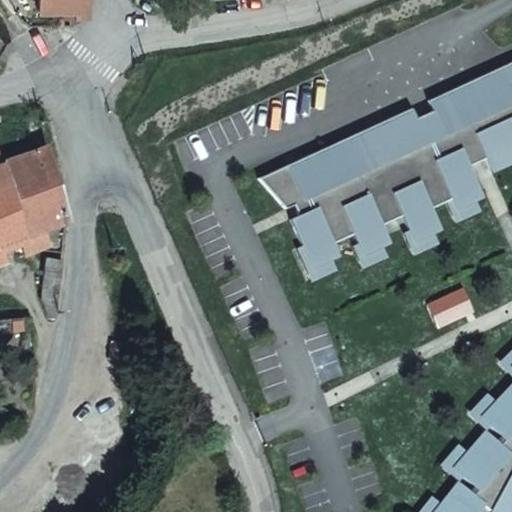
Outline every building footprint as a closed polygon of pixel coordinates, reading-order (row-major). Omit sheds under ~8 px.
[(35,0),(36,11),(75,11),(75,0),(35,0)] [(487,165),(511,153),(511,55),(424,97),(429,108),(412,116),(407,105),(255,176),(282,207),(290,203),(295,213),(287,217),(299,244),(309,264),(328,255),(336,252),(330,240),(350,231),(355,241),(360,251),(379,242),(387,238),(379,222),(399,213),(406,228),(410,237),(430,228),(437,225),(428,204),(442,197),(448,195),(452,204),(472,195),(479,192),(465,162),(482,154),(487,165)] [(0,252),(66,225),(42,138),(31,142),(35,154),(0,166),(0,252)] [(453,219),(478,208),(472,195),(452,204),(448,195),(442,197),(453,219)] [(411,252),(436,241),(430,228),(410,237),(406,228),(400,230),(411,252)] [(360,266),(385,254),(379,242),(360,251),(355,241),(349,244),(360,266)] [(334,268),(328,255),(309,264),(299,244),(294,246),(310,279),(334,268)] [(51,321),(61,259),(48,258),(43,300),(48,321),(51,321)] [(511,367),(510,365),(511,363),(511,344),(496,360),(511,376),(511,367)] [(511,511),(511,363),(510,365),(511,367),(511,381),(494,400),(480,416),(503,436),(498,442),(484,430),(466,451),(452,467),(476,486),(471,492),(457,481),(439,503),(432,511),(511,511)] [(480,416),(494,400),(484,391),(466,411),(484,427),(488,423),(480,416)] [(438,463),(456,479),(461,474),(452,467),(466,451),(456,442),(438,463)] [(432,511),(439,503),(429,494),(414,511),(432,511)]
